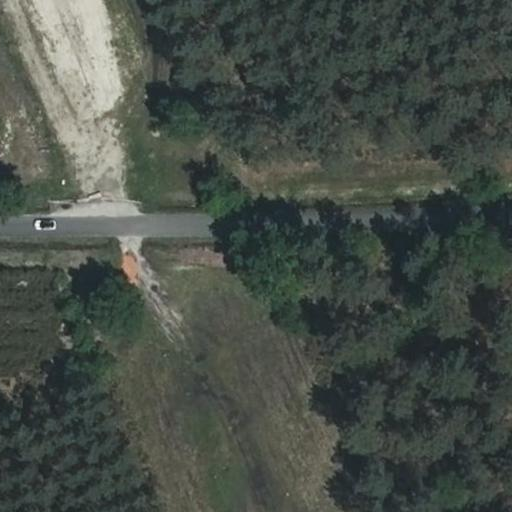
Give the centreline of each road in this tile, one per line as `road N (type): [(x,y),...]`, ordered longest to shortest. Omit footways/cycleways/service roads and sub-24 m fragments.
road 1 (track): [(75,0),(286,511)]
road 2 (tertiary): [(0,226),(408,223),(511,214)]
